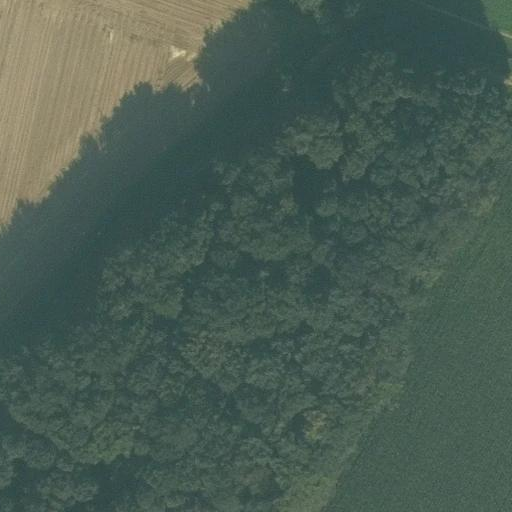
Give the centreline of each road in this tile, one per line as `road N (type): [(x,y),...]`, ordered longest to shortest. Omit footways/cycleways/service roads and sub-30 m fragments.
road 1 (track): [(0,371),(149,189),(359,13),(511,73)]
road 2 (track): [(302,495),(272,496),(0,387)]
